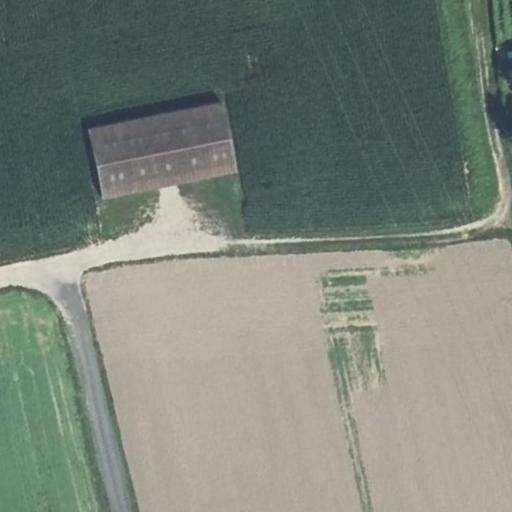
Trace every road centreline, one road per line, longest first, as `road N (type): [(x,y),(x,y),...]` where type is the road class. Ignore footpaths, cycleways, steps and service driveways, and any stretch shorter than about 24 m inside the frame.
road 1 (track): [(511,216),(453,234),(116,252),(62,268)]
road 2 (track): [(124,511),(62,268),(0,278)]
road 3 (track): [(478,0),(511,211)]
